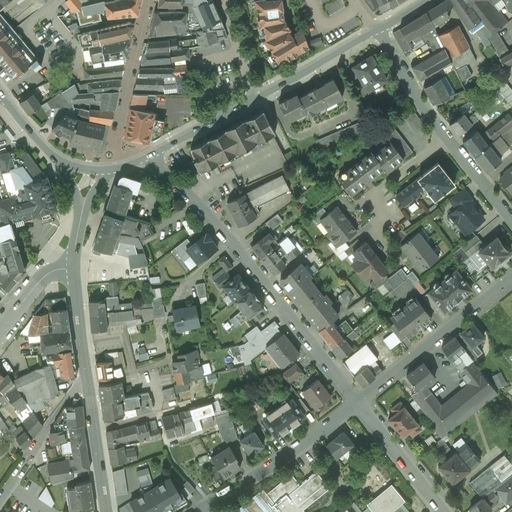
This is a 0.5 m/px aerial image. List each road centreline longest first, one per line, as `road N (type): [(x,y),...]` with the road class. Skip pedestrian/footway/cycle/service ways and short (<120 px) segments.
road 1 (residential): [(357,403),(235,244)]
road 2 (residential): [(357,403),(511,276)]
road 3 (residential): [(198,511),(357,403)]
road 4 (residential): [(404,268),(380,239),(380,220),(367,202),(444,137)]
road 5 (residential): [(87,383),(73,388),(0,503)]
road 6 (residential): [(443,511),(357,403)]
road 7 (tertiary): [(258,96),(377,30)]
road 8 (residential): [(444,137),(377,30)]
road 9 (residential): [(235,244),(150,155)]
road 10 (tertiary): [(150,155),(258,96)]
